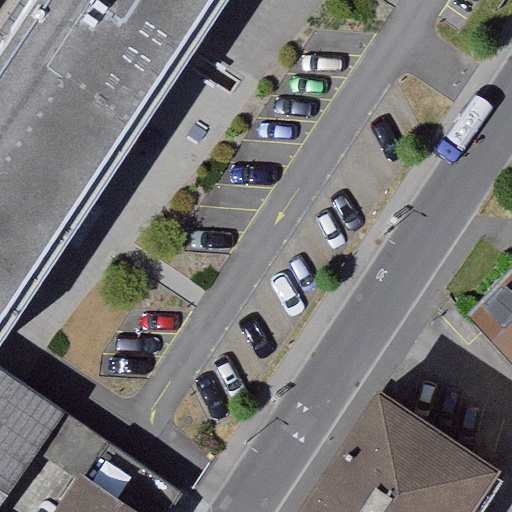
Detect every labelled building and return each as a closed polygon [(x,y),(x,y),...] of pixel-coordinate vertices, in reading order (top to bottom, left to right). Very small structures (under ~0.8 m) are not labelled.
[(86,0),(0,129),(0,352),(29,371),(277,0),(86,0)] [(511,257),(457,315),(511,367),(511,257)] [(0,368),(0,511),(50,511),(78,475),(105,438),(67,412),(0,368)] [(302,511),(511,511),(511,470),(386,391),(302,511)] [(50,511),(164,511),(78,475),(50,511)]
